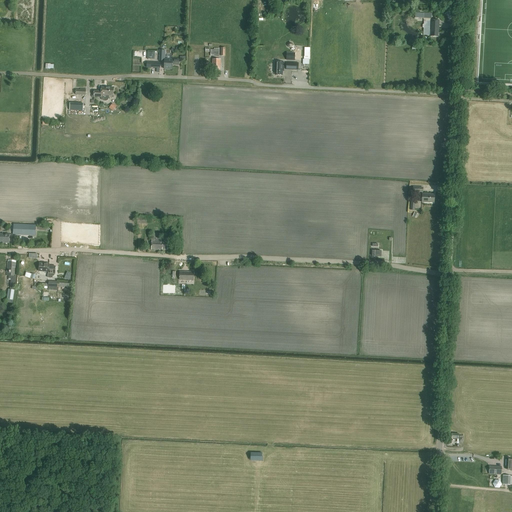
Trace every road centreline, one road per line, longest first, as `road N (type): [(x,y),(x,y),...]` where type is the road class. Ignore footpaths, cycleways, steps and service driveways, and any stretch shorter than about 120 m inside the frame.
road 1 (unclassified): [(0,73),(458,94)]
road 2 (track): [(449,275),(347,262),(0,250)]
road 3 (unclassified): [(436,511),(458,94)]
